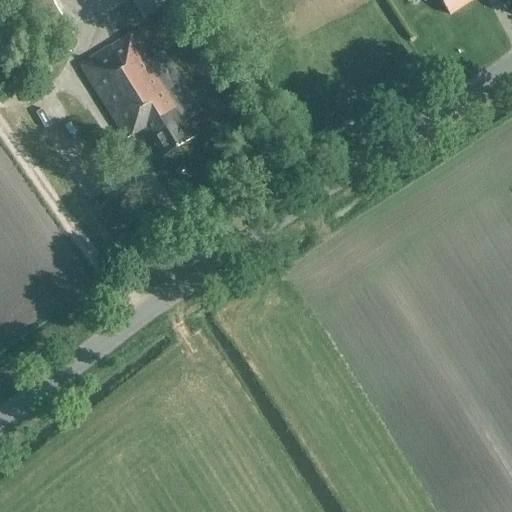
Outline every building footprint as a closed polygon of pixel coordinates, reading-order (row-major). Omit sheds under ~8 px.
[(4,0),(12,11),(20,6),(49,54),(73,39),(49,0),(4,0)] [(133,0),(131,1),(143,19),(167,3),(164,0),(133,0)] [(438,0),(450,17),(475,0),(438,0)] [(144,129),(162,158),(196,137),(132,35),(77,68),(125,141),(144,129)] [(332,169),(312,183),(322,197),(342,182),(332,169)]
